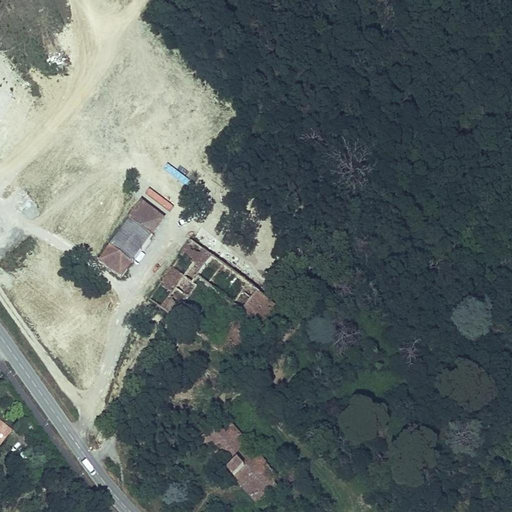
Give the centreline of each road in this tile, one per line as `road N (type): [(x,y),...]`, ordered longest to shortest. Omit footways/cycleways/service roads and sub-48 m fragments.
road 1 (track): [(357,511),(339,482),(242,386),(214,360),(188,355),(167,361),(90,463)]
road 2 (tertiary): [(130,511),(0,335)]
